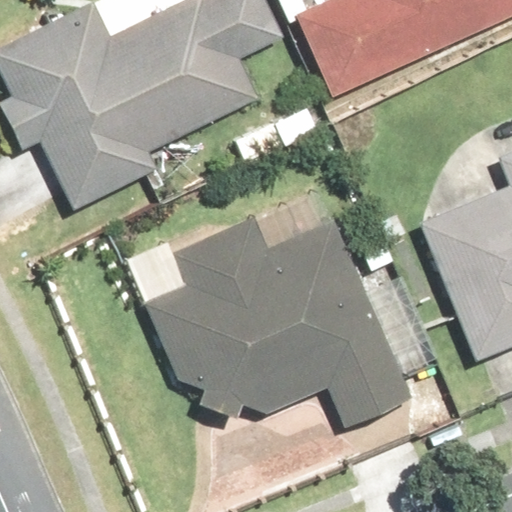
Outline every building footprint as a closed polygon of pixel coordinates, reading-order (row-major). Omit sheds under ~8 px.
[(87,0),(64,0),(0,30),(0,69),(6,82),(0,84),(0,111),(12,138),(29,131),(60,197),(147,156),(139,138),(251,86),(231,46),(274,25),(262,0),(157,0),(100,27),(87,0)] [(511,0),(285,0),(322,83),(511,0)] [(301,105),(224,140),(237,168),(313,133),(301,105)] [(499,172),(409,208),(465,350),(511,331),(511,132),(487,142),(499,172)] [(401,386),(322,206),(255,235),(243,208),(163,243),(175,271),(133,289),(167,366),(191,375),(186,391),(226,404),(231,391),(260,401),(317,376),(334,415),(401,386)]
